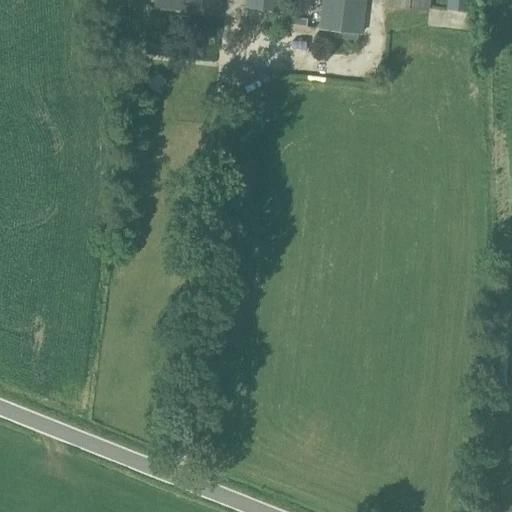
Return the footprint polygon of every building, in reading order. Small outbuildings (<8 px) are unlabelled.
[(144,10),(145,0),(117,0),(116,7),(144,10)] [(218,17),(220,0),(158,0),(158,7),(183,10),(183,13),(218,17)] [(245,0),(244,8),(280,13),(281,0),(245,0)] [(359,0),(322,0),(319,29),(361,34),(366,1),(359,0)] [(429,12),(430,0),(384,0),(384,7),(429,12)] [(504,391),(507,355),(487,353),(484,390),(504,391)]
